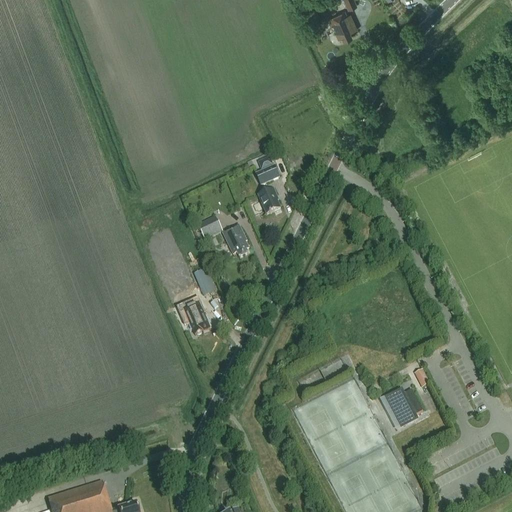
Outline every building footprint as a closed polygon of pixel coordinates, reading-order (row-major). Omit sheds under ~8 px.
[(354,0),(343,0),(349,11),(358,7),(354,0)] [(343,42),(352,38),(349,33),(353,31),(349,22),(348,23),(345,17),(346,16),(344,12),(329,18),(332,27),(333,26),(336,32),(335,32),(338,40),(341,38),(343,42)] [(258,164),(262,172),(274,167),(270,159),(258,164)] [(280,179),(275,168),(275,167),(255,176),(261,188),(280,179)] [(267,216),(281,210),(275,197),(276,197),(274,190),(258,197),(267,216)] [(223,233),(215,217),(197,227),(205,242),(223,233)] [(223,235),(234,257),(237,255),(240,260),(248,256),(247,253),(249,251),(246,244),(247,244),(239,227),(223,235)] [(208,271),(196,276),(204,298),(216,293),(208,271)] [(210,331),(202,311),(187,317),(195,337),(210,331)] [(430,386),(423,371),(414,375),(422,390),(430,386)] [(423,413),(412,392),(404,396),(403,395),(389,402),(401,426),(416,418),(415,417),(423,413)] [(137,511),(135,504),(111,511),(102,483),(47,500),(50,511),(137,511)]
